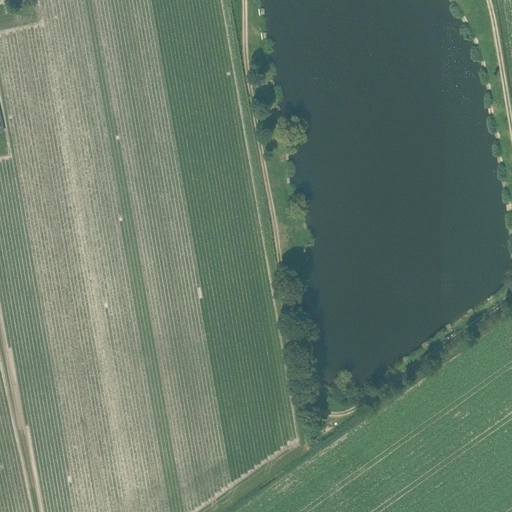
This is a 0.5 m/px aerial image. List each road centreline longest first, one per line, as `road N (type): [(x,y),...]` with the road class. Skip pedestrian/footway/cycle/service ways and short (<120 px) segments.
road 1 (track): [(511,289),(392,385),(339,414),(314,402),(249,16)]
road 2 (track): [(489,0),(511,147)]
